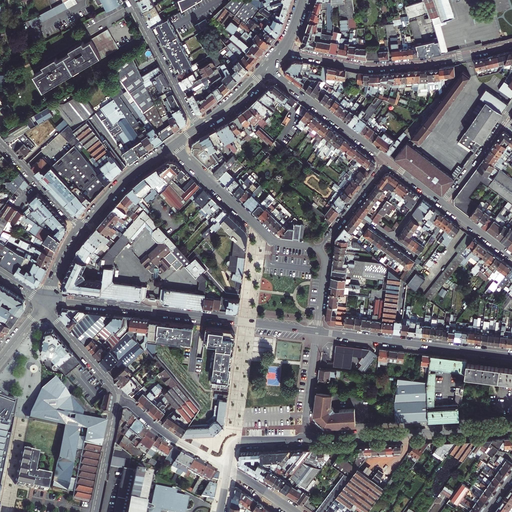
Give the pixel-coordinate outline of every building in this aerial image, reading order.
[(105,3),(108,9),(123,1),(124,0),(123,0),(97,0),(98,1),(99,3),(101,2),(104,1),(105,3)] [(178,0),(179,2),(182,10),(199,0),(178,0)] [(239,26),(242,28),(267,48),(271,42),(257,32),(249,26),(235,15),(245,2),(242,0),(230,0),(221,9),(214,16),(218,20),(226,26),(231,19),(239,26)] [(257,32),(271,42),(276,37),(252,19),(254,17),(258,11),(260,9),(259,9),(249,0),(248,0),(246,0),(245,2),(235,15),(249,26),(257,32)] [(249,0),(259,9),(263,6),(267,4),(270,2),(269,0),(249,0)] [(269,8),(273,9),(277,6),(279,9),(282,7),(282,5),(288,8),(291,0),(269,0),(270,2),(267,4),(269,8)] [(321,10),(321,1),(316,0),(312,10),(320,13),(320,11),(318,11),(319,9),(321,10)] [(331,0),(332,1),(332,2),(338,1),(338,3),(332,4),(332,7),(339,6),(339,8),(340,17),(341,29),(342,29),(346,29),(350,29),(350,27),(356,26),(355,19),(354,14),(353,5),(352,0),(331,0)] [(421,0),(405,5),(408,14),(410,18),(428,12),(430,17),(432,17),(440,14),(436,3),(434,0),(421,0)] [(434,0),(436,3),(440,14),(432,17),(434,24),(438,23),(455,17),(450,2),(449,0),(434,0)] [(320,41),(317,40),(315,49),(323,51),(324,46),(330,47),(331,42),(333,31),(333,30),(333,21),(333,10),(332,9),(332,7),(332,4),(332,2),(332,1),(322,1),(321,1),(321,10),(327,10),(328,26),(325,42),(320,41)] [(143,11),(154,5),(152,2),(142,8),(143,11)] [(157,8),(155,4),(154,5),(143,11),(147,18),(159,12),(157,8)] [(281,10),(280,12),(286,15),(288,10),(288,8),(282,5),(282,7),(279,9),(277,6),(273,9),(274,12),(275,12),(279,9),(281,10)] [(273,13),(263,6),(259,9),(260,9),(258,11),(265,16),(268,18),(270,15),(273,13)] [(319,15),(320,13),(312,10),(309,21),(322,22),(322,19),(322,18),(319,18),(319,15)] [(272,17),(284,21),(286,15),(280,12),(277,11),(276,15),(275,14),(275,13),(275,12),(274,12),(273,13),(270,15),(272,16),(272,17)] [(163,20),(159,12),(147,18),(151,26),(163,20)] [(271,25),(280,32),(284,21),(272,17),(272,16),(270,15),(268,18),(267,21),(271,25)] [(258,20),(254,17),(252,19),(276,37),(280,32),(271,25),(267,21),(268,18),(265,16),(260,23),(257,21),(258,20)] [(151,26),(176,73),(189,67),(193,65),(168,17),(163,20),(151,26)] [(100,54),(101,56),(102,58),(136,38),(125,19),(91,39),(92,40),(85,44),(81,46),(80,44),(70,51),(71,52),(58,60),(57,58),(47,64),(48,66),(45,68),(34,75),(43,89),(53,83),(54,84),(68,76),(67,74),(79,67),(80,68),(94,60),(93,58),(100,54)] [(200,29),(202,31),(210,26),(207,23),(208,22),(206,19),(195,26),(198,30),(200,29)] [(231,19),(226,26),(233,32),(239,26),(231,19)] [(226,26),(218,20),(214,24),(242,47),(243,49),(249,55),(247,58),(254,63),(261,55),(239,37),(233,32),(226,26)] [(322,23),(322,22),(309,21),(306,29),(319,31),(319,29),(318,28),(317,27),(318,25),(322,26),(322,25),(322,23)] [(242,34),(239,37),(261,55),(267,48),(242,28),(239,31),(242,34)] [(306,29),(304,36),(310,38),(310,36),(314,37),(316,38),(316,36),(321,37),(321,31),(319,31),(306,29)] [(213,49),(201,31),(195,36),(207,53),(213,49)] [(331,42),(330,47),(329,52),(337,54),(339,43),(335,42),(337,32),(333,31),(331,42)] [(349,38),(348,43),(347,55),(355,57),(356,46),(352,45),(354,33),(350,32),(349,38)] [(310,38),(304,36),(301,43),(303,47),(315,49),(317,40),(314,39),(314,37),(310,36),(310,38)] [(397,36),(396,36),(390,37),(392,58),(399,58),(398,42),(398,41),(397,36)] [(339,43),(337,54),(347,55),(348,43),(345,43),(345,41),(344,41),(344,37),(340,37),(339,43)] [(411,40),(412,47),(414,56),(418,56),(418,53),(416,45),(414,38),(410,38),(411,40)] [(436,55),(442,53),(438,39),(416,45),(418,53),(418,56),(436,55)] [(81,46),(85,44),(83,41),(69,49),(70,51),(80,44),(81,46)] [(235,54),(249,68),(254,63),(247,58),(238,48),(231,42),(230,42),(226,45),(229,48),(235,54)] [(223,58),(224,57),(224,56),(227,53),(231,57),(233,59),(230,61),(243,74),(249,68),(235,54),(229,48),(226,45),(219,52),(223,58)] [(223,78),(225,80),(232,87),(239,79),(232,72),(226,63),(225,62),(221,64),(214,53),(209,56),(212,61),(216,66),(217,69),(222,76),(223,78)] [(147,86),(153,82),(151,79),(162,72),(159,65),(142,76),(133,56),(123,61),(112,68),(125,85),(128,89),(130,92),(136,100),(137,103),(139,104),(144,112),(155,103),(147,86)] [(484,58),(488,75),(492,73),(492,72),(491,69),(488,57),(484,58)] [(47,64),(57,58),(56,58),(43,65),(45,68),(48,66),(47,64)] [(479,59),(481,69),(483,74),(483,76),(488,75),(484,58),(479,59)] [(232,72),(239,79),(243,74),(230,61),(229,60),(228,59),(225,62),(226,63),(232,72)] [(212,61),(199,68),(204,76),(206,74),(214,70),(212,67),(214,66),(214,67),(216,66),(212,61)] [(327,83),(328,67),(322,66),(320,75),(314,74),(309,73),(310,71),(307,70),(308,63),(296,61),(293,62),(289,66),(294,67),(294,68),(304,70),(303,73),(304,73),(308,74),(307,78),(311,79),(312,79),(319,81),(322,81),(326,82),(327,83)] [(289,66),(286,69),(290,72),(303,77),(304,73),(303,73),(304,70),(294,68),(294,67),(289,66)] [(67,74),(68,76),(80,68),(79,67),(67,74)] [(176,73),(179,79),(188,74),(192,73),(189,67),(176,73)] [(331,78),(331,68),(328,67),(327,83),(329,84),(331,85),(334,87),(336,80),(334,80),(334,78),(331,78)] [(204,76),(198,79),(184,87),(197,112),(200,113),(203,111),(198,102),(200,100),(200,99),(203,97),(201,95),(204,93),(203,91),(205,90),(207,88),(207,87),(210,85),(212,83),(215,81),(218,79),(222,76),(217,69),(214,70),(206,74),(204,76)] [(290,72),(286,69),(284,72),(284,73),(305,90),(309,85),(307,84),(311,79),(307,78),(303,77),(290,72)] [(346,79),(346,71),(337,69),(335,75),(336,75),(336,80),(334,87),(334,88),(333,89),(335,90),(337,92),(339,89),(341,85),(342,85),(343,80),(346,80),(346,79)] [(443,84),(441,78),(440,73),(440,69),(435,70),(435,81),(436,84),(439,84),(441,90),(444,89),(443,84)] [(198,75),(196,70),(194,71),(192,73),(188,74),(179,79),(184,87),(198,79),(196,76),(198,75)] [(428,85),(428,70),(421,71),(419,84),(419,85),(419,89),(421,89),(422,85),(428,85)] [(464,70),(447,92),(444,90),(440,95),(437,98),(430,105),(443,115),(471,76),(464,70)] [(415,86),(419,85),(419,84),(421,71),(414,71),(414,82),(413,82),(412,86),(412,89),(415,89),(415,86)] [(164,94),(172,90),(162,72),(151,79),(153,82),(154,84),(157,82),(164,94)] [(406,87),(406,85),(407,82),(408,82),(407,72),(401,73),(401,83),(400,83),(399,87),(406,87)] [(386,88),(390,73),(382,74),(380,85),(382,86),(381,91),(384,92),(386,88)] [(396,73),(390,73),(386,88),(387,89),(388,87),(390,87),(391,83),(393,83),(396,73)] [(401,83),(401,73),(396,73),(393,83),(392,87),(399,87),(400,83),(401,83)] [(486,101),(502,112),(508,104),(486,89),(494,77),(494,74),(493,73),(478,77),(470,90),(486,101)] [(377,89),(377,85),(380,85),(382,74),(377,74),(376,80),(375,80),(373,90),(375,90),(375,89),(377,89)] [(218,86),(224,94),(232,87),(225,80),(223,78),(222,76),(218,79),(221,83),(218,86)] [(448,85),(447,86),(449,88),(457,77),(455,76),(449,84),(448,85)] [(309,85),(305,90),(310,93),(319,81),(312,79),(312,81),(315,81),(312,86),(310,84),(309,85)] [(212,83),(210,85),(218,98),(224,94),(218,86),(215,81),(212,83)] [(322,81),(319,81),(310,93),(314,97),(320,90),(322,87),(324,84),(326,82),(322,81)] [(504,81),(499,89),(511,97),(511,86),(508,84),(504,81)] [(271,85),(269,87),(284,100),(286,101),(290,95),(275,84),(271,85)] [(207,88),(205,90),(208,94),(203,98),(203,97),(200,99),(200,100),(198,102),(203,111),(218,98),(210,85),(207,87),(207,88)] [(269,87),(265,91),(278,102),(283,105),(284,104),(282,102),(284,100),(269,87)] [(86,119),(103,141),(106,139),(102,135),(101,135),(88,118),(95,112),(78,88),(61,99),(81,124),(86,119)] [(147,131),(156,144),(164,139),(144,112),(139,104),(137,103),(136,100),(130,92),(128,89),(123,93),(146,124),(144,126),(145,128),(147,131)] [(325,93),(320,101),(324,104),(335,90),(333,89),(331,92),(327,90),(326,92),(325,93)] [(161,99),(164,98),(167,96),(173,108),(172,108),(174,112),(181,127),(186,123),(187,119),(172,90),(164,94),(159,96),(161,99)] [(320,90),(314,97),(320,101),(325,93),(320,90)] [(337,92),(335,90),(324,104),(329,108),(336,99),(338,97),(334,95),(337,92)] [(477,107),(462,129),(465,132),(486,101),(470,90),(464,98),(477,107)] [(260,96),(259,98),(273,110),(274,110),(275,108),(274,107),(278,102),(265,91),(260,96)] [(121,94),(113,99),(117,103),(124,99),(121,94)] [(290,95),(286,101),(292,106),(293,104),(296,100),(290,95)] [(103,105),(113,99),(111,96),(101,102),(103,105)] [(167,111),(168,114),(175,131),(181,127),(174,112),(172,108),(173,108),(167,96),(164,98),(169,109),(167,111)] [(338,100),(336,99),(329,108),(334,112),(345,98),(344,97),(343,98),(341,96),(338,100)] [(377,97),(370,105),(376,110),(384,100),(382,99),(377,97)] [(271,112),(273,110),(259,98),(252,104),(263,113),(267,109),(271,112)] [(345,98),(334,112),(339,115),(350,101),(345,98)] [(350,101),(339,115),(343,119),(350,111),(347,109),(351,105),(350,104),(351,103),(353,99),(352,98),(351,99),(350,101)] [(94,156),(112,179),(116,174),(126,166),(106,139),(103,141),(86,119),(81,124),(61,99),(52,104),(58,111),(69,124),(85,146),(87,148),(94,156)] [(117,122),(125,116),(117,103),(113,99),(101,108),(102,109),(96,113),(131,162),(140,155),(117,122)] [(175,131),(168,114),(167,111),(161,99),(155,103),(144,112),(164,139),(175,131)] [(284,104),(283,105),(289,110),(292,106),(286,101),(284,104)] [(481,143),(502,112),(486,101),(465,132),(466,132),(477,139),(481,143)] [(1,135),(8,143),(23,133),(58,111),(52,104),(1,135)] [(264,114),(263,113),(252,104),(248,107),(260,117),(264,114)] [(301,104),(296,110),(295,112),(298,114),(304,107),(301,104)] [(350,111),(343,119),(348,122),(356,113),(354,111),(357,108),(354,105),(350,111)] [(427,136),(443,115),(430,105),(424,111),(429,115),(426,118),(425,117),(424,119),(425,120),(411,138),(418,143),(421,144),(427,136)] [(260,117),(248,107),(242,112),(255,123),(259,119),(260,120),(260,121),(260,122),(265,126),(267,123),(265,122),(260,117)] [(307,109),(304,107),(298,114),(301,117),(307,109)] [(366,111),(353,127),(360,132),(367,121),(363,118),(364,117),(365,117),(371,110),(368,108),(366,111)] [(307,109),(301,117),(296,125),(298,127),(299,126),(300,124),(304,127),(304,126),(306,124),(314,115),(307,109)] [(348,122),(353,127),(366,111),(363,109),(358,115),(356,113),(348,122)] [(238,115),(252,130),(267,144),(269,145),(274,141),(255,123),(242,112),(238,115)] [(289,119),(285,124),(295,131),(298,127),(296,125),(301,117),(298,114),(295,112),(289,119)] [(367,121),(360,132),(364,135),(373,123),(371,121),(374,117),(376,114),(374,113),(367,121)] [(238,115),(234,118),(241,130),(244,128),(248,134),(252,130),(238,115)] [(319,119),(314,115),(306,124),(304,126),(310,130),(312,127),(319,119)] [(135,131),(125,116),(117,122),(140,155),(149,149),(142,139),(138,142),(137,141),(136,142),(135,141),(140,137),(137,134),(135,131)] [(289,119),(285,116),(283,118),(281,122),(285,125),(285,124),(289,119)] [(234,118),(229,122),(238,136),(239,136),(238,133),(241,130),(234,118)] [(312,127),(310,130),(309,131),(309,132),(308,133),(309,134),(312,136),(313,137),(318,132),(317,131),(321,127),(323,128),(326,124),(319,119),(312,127)] [(63,120),(56,127),(61,132),(67,126),(63,120)] [(373,123),(364,135),(368,138),(377,127),(381,122),(379,121),(378,122),(377,121),(375,124),(373,123)] [(224,125),(233,138),(234,137),(235,138),(236,138),(241,144),(246,140),(247,141),(251,137),(251,136),(248,134),(244,137),(245,139),(244,140),(243,139),(241,140),(238,136),(229,122),(224,125)] [(377,127),(368,138),(373,141),(382,129),(380,128),(382,125),(381,124),(382,123),(381,122),(377,127)] [(62,177),(66,174),(92,200),(107,184),(98,173),(81,153),(79,151),(85,146),(69,124),(67,126),(61,132),(71,143),(73,146),(52,166),(62,177)] [(330,127),(326,124),(323,128),(321,127),(317,131),(318,132),(313,137),(317,140),(320,142),(321,141),(330,127)] [(224,125),(221,126),(231,140),(233,138),(224,125)] [(221,126),(217,129),(231,151),(232,153),(236,150),(229,141),(231,140),(221,126)] [(335,131),(330,127),(321,141),(325,144),(329,138),(335,131)] [(145,128),(137,134),(140,137),(142,139),(149,149),(156,144),(147,131),(145,128)] [(214,141),(218,147),(218,148),(223,155),(225,159),(226,161),(230,157),(233,154),(232,153),(231,151),(217,129),(210,133),(209,133),(214,141)] [(407,134),(404,132),(396,140),(382,129),(373,141),(390,155),(407,134)] [(340,134),(335,131),(329,138),(325,144),(330,147),(340,134)] [(497,139),(502,143),(505,140),(507,142),(504,145),(506,147),(509,143),(508,143),(511,137),(505,131),(502,132),(497,139)] [(471,150),(474,152),(478,147),(474,144),(477,139),(466,132),(459,141),(471,150)] [(10,145),(16,151),(24,143),(27,141),(29,139),(23,133),(8,143),(10,145)] [(201,138),(200,138),(213,156),(220,165),(225,159),(223,155),(218,158),(212,151),(218,147),(214,141),(209,133),(201,138)] [(340,134),(330,147),(335,151),(345,138),(340,134)] [(213,156),(200,138),(193,143),(193,144),(192,144),(191,152),(192,152),(192,153),(202,162),(208,167),(210,170),(213,173),(220,165),(213,156)] [(350,142),(345,138),(335,151),(341,155),(341,154),(344,150),(350,142)] [(31,149),(35,145),(29,139),(27,141),(24,143),(27,147),(28,146),(31,149)] [(504,145),(502,143),(497,139),(494,144),(504,152),(508,148),(506,147),(504,145)] [(471,150),(459,141),(458,143),(469,151),(471,150)] [(354,146),(350,142),(344,150),(346,151),(344,154),(345,155),(344,156),(346,157),(352,149),(354,146)] [(442,195),(454,179),(451,176),(407,142),(395,158),(442,195)] [(27,147),(24,143),(16,151),(22,158),(24,157),(27,153),(31,149),(28,146),(27,147)] [(508,155),(504,152),(494,144),(490,148),(500,156),(506,161),(509,157),(508,155)] [(359,149),(354,146),(352,149),(346,157),(347,158),(348,157),(349,158),(351,155),(353,156),(359,149)] [(500,156),(490,148),(484,157),(495,166),(500,170),(501,170),(504,165),(497,160),(500,156)] [(359,149),(353,156),(352,158),(351,159),(353,161),(352,163),(354,165),(354,164),(358,160),(363,152),(359,149)] [(367,156),(363,152),(358,160),(354,164),(356,165),(357,164),(358,165),(360,161),(362,163),(363,162),(367,156)] [(269,153),(263,159),(267,163),(273,157),(269,153)] [(226,170),(236,158),(233,154),(230,157),(226,161),(225,159),(220,165),(213,173),(218,178),(221,175),(226,170)] [(0,164),(2,167),(9,162),(3,156),(0,157),(0,164)] [(31,167),(35,173),(42,166),(42,167),(48,161),(43,156),(31,167)] [(98,173),(107,184),(112,179),(94,156),(91,159),(97,167),(96,168),(99,172),(98,173)] [(363,162),(362,163),(364,165),(362,168),(363,168),(362,170),(364,171),(367,167),(368,165),(372,160),(367,156),(363,162)] [(484,157),(480,162),(496,175),(498,173),(496,172),(497,171),(494,169),(493,169),(495,166),(484,157)] [(156,168),(164,177),(168,181),(170,183),(181,195),(190,186),(194,181),(191,178),(181,189),(175,183),(179,179),(179,180),(182,177),(185,180),(189,176),(173,161),(169,160),(156,168)] [(372,160),(368,165),(370,167),(369,169),(367,167),(364,171),(369,175),(376,166),(375,162),(372,160)] [(496,175),(480,162),(477,167),(488,176),(490,172),(491,174),(494,176),(494,175),(496,176),(496,175)] [(362,170),(358,168),(356,167),(355,169),(353,168),(353,169),(348,165),(347,167),(350,169),(352,170),(365,179),(369,175),(364,171),(362,170)] [(35,173),(75,215),(79,214),(88,205),(62,177),(52,166),(46,171),(42,167),(42,166),(35,173)] [(454,179),(462,168),(458,166),(451,176),(454,179)] [(493,180),(488,176),(477,167),(454,199),(455,205),(469,216),(476,207),(470,202),(469,196),(481,180),(508,201),(511,203),(511,178),(507,175),(502,171),(501,170),(500,170),(498,173),(496,175),(496,176),(493,180)] [(158,183),(161,180),(164,177),(156,168),(144,177),(151,185),(153,187),(158,193),(159,194),(166,187),(165,186),(162,188),(158,183)] [(218,178),(227,186),(235,178),(239,174),(241,171),(239,169),(233,176),(226,170),(221,175),(218,178)] [(352,170),(350,169),(347,173),(350,175),(362,184),(365,179),(352,170)] [(235,178),(227,186),(233,192),(246,178),(247,176),(249,174),(252,172),(251,171),(248,173),(246,172),(243,175),(239,179),(237,178),(235,178)] [(386,188),(389,190),(392,192),(399,181),(389,173),(385,174),(377,185),(385,190),(386,188)] [(14,193),(19,186),(25,179),(19,174),(11,181),(9,189),(14,193)] [(66,174),(62,177),(88,205),(92,200),(66,174)] [(246,178),(233,192),(239,197),(253,182),(255,179),(249,174),(247,176),(246,178)] [(362,184),(350,175),(347,178),(346,177),(345,178),(358,188),(362,184)] [(146,190),(151,185),(144,177),(133,186),(143,198),(144,199),(147,203),(150,200),(152,200),(155,197),(155,195),(158,193),(153,187),(148,192),(146,190)] [(352,196),(358,188),(345,178),(344,179),(346,181),(343,185),(346,188),(345,190),(352,196)] [(25,179),(19,186),(23,190),(29,184),(25,179)] [(250,189),(257,182),(255,179),(253,182),(239,197),(243,201),(251,193),(248,191),(250,189)] [(165,186),(166,187),(170,183),(168,181),(165,184),(161,180),(158,183),(162,188),(165,186)] [(159,194),(175,211),(189,197),(192,194),(195,191),(200,186),(194,181),(190,186),(181,195),(170,183),(166,187),(159,194)] [(404,185),(399,181),(392,192),(391,193),(389,197),(387,199),(387,200),(389,202),(390,203),(392,201),(395,196),(404,185)] [(352,196),(345,190),(340,187),(336,183),(334,185),(337,188),(338,189),(336,192),(338,193),(339,194),(348,201),(352,196)] [(257,190),(261,186),(260,184),(258,186),(251,193),(243,201),(253,210),(260,202),(260,201),(260,200),(257,198),(256,198),(255,197),(258,194),(257,190)] [(377,185),(374,188),(382,193),(385,190),(377,185)] [(409,189),(404,185),(395,196),(400,200),(409,189)] [(127,191),(143,209),(147,213),(149,211),(141,202),(143,199),(143,198),(133,186),(127,191)] [(200,186),(195,191),(192,194),(189,197),(193,200),(194,199),(203,189),(200,186)] [(374,188),(371,191),(380,197),(381,196),(384,198),(384,197),(386,198),(387,196),(386,195),(382,193),(374,188)] [(203,189),(194,199),(202,206),(211,197),(203,189)] [(409,189),(400,200),(405,204),(414,192),(409,189)] [(143,209),(127,191),(126,192),(120,199),(138,215),(143,209)] [(371,191),(369,195),(377,200),(380,197),(371,191)] [(405,215),(419,196),(414,192),(405,204),(400,211),(405,215)] [(24,214),(61,239),(66,231),(67,224),(38,193),(29,201),(33,206),(32,207),(30,206),(23,213),(24,214)] [(339,194),(338,193),(332,201),(330,200),(328,203),(340,212),(348,201),(339,194)] [(374,204),(377,200),(369,195),(366,199),(374,204)] [(220,205),(211,197),(202,206),(200,208),(205,213),(207,211),(209,213),(207,215),(206,216),(208,217),(211,214),(220,205)] [(253,210),(258,215),(269,204),(271,202),(266,197),(260,202),(253,210)] [(120,199),(116,204),(134,219),(138,215),(120,199)] [(371,208),(374,204),(366,199),(363,202),(371,208)] [(410,218),(411,219),(419,224),(421,221),(424,216),(431,206),(423,199),(410,218)] [(373,220),(377,224),(383,216),(386,212),(389,215),(392,210),(392,209),(394,210),(396,208),(395,206),(390,203),(389,202),(387,200),(387,201),(384,205),(382,207),(373,220)] [(325,215),(333,221),(340,212),(328,203),(325,201),(324,203),(326,204),(326,205),(330,208),(327,211),(326,211),(325,213),(325,214),(325,215)] [(469,216),(476,221),(484,210),(490,203),(487,201),(485,203),(481,207),(477,205),(476,207),(469,216)] [(486,229),(495,236),(508,220),(511,214),(511,203),(508,201),(497,214),(486,229)] [(368,211),(371,208),(363,202),(361,206),(368,211)] [(7,203),(6,203),(3,207),(0,210),(0,214),(9,219),(17,225),(24,214),(23,213),(7,203)] [(116,204),(112,208),(124,219),(128,223),(130,224),(134,219),(116,204)] [(258,215),(263,220),(274,208),(269,204),(258,215)] [(228,213),(220,205),(211,214),(213,216),(210,219),(211,221),(213,223),(208,228),(211,231),(228,213)] [(361,206),(356,212),(371,223),(373,220),(382,207),(379,205),(378,207),(377,209),(375,211),(374,212),(373,215),(371,214),(368,211),(361,206)] [(325,215),(313,206),(311,208),(320,215),(319,215),(326,221),(326,222),(329,225),(333,221),(325,215)] [(427,221),(428,219),(435,209),(431,206),(424,216),(421,221),(424,222),(425,224),(427,221)] [(112,208),(107,215),(125,230),(128,227),(125,225),(122,225),(121,223),(124,219),(112,208)] [(263,220),(267,224),(278,213),(274,210),(276,209),(275,208),(274,208),(263,220)] [(152,231),(152,235),(152,236),(157,241),(161,242),(147,255),(146,254),(140,260),(147,269),(148,269),(151,272),(153,272),(153,270),(159,271),(158,273),(161,273),(162,272),(171,264),(164,256),(171,250),(174,253),(179,248),(147,213),(143,209),(138,215),(134,219),(130,224),(129,225),(128,227),(125,230),(123,233),(119,236),(119,237),(126,243),(127,241),(131,244),(134,241),(132,240),(130,238),(144,221),(153,230),(152,231)] [(428,219),(427,221),(431,225),(440,212),(435,209),(428,219)] [(484,210),(476,221),(482,226),(490,214),(484,210)] [(490,214),(482,226),(486,229),(497,214),(493,211),(490,214)] [(278,213),(267,224),(272,228),(281,218),(282,217),(279,214),(280,213),(279,212),(278,213)] [(356,212),(353,215),(361,221),(360,222),(365,225),(367,227),(369,225),(370,224),(370,223),(371,223),(356,212)] [(444,216),(440,212),(431,225),(429,228),(427,230),(429,232),(432,234),(434,231),(432,229),(436,224),(438,226),(444,216)] [(246,230),(228,213),(211,231),(206,237),(208,239),(222,224),(232,234),(229,238),(232,240),(234,238),(232,255),(230,255),(229,260),(228,260),(227,261),(227,262),(226,262),(226,263),(227,264),(227,265),(228,265),(228,270),(235,271),(235,274),(233,274),(231,279),(242,283),(247,236),(246,230)] [(0,228),(3,230),(9,219),(0,214),(0,228)] [(61,239),(24,214),(17,225),(18,225),(22,218),(27,221),(28,220),(34,224),(29,232),(37,236),(56,248),(61,239)] [(114,232),(117,234),(119,236),(123,233),(125,230),(107,215),(102,221),(114,232)] [(358,225),(360,222),(361,221),(353,215),(350,219),(358,225)] [(272,228),(276,232),(283,225),(286,222),(283,218),(284,217),(283,216),(282,217),(281,218),(272,228)] [(449,220),(444,216),(438,226),(434,231),(432,234),(432,235),(434,237),(441,227),(443,228),(449,220)] [(281,235),(303,238),(304,232),(303,232),(304,226),(303,224),(297,223),(297,220),(295,218),(291,221),(293,223),(281,235)] [(509,221),(508,220),(495,236),(500,240),(511,226),(511,223),(511,218),(509,221)] [(4,231),(12,235),(18,225),(17,225),(9,219),(3,230),(4,231)] [(355,228),(357,230),(359,231),(362,228),(358,225),(350,219),(347,222),(355,228)] [(411,219),(408,223),(416,228),(419,225),(419,224),(411,219)] [(449,220),(443,228),(445,230),(438,240),(441,242),(454,223),(449,220)] [(99,224),(97,227),(109,237),(114,232),(102,221),(99,224)] [(130,238),(132,240),(145,226),(149,231),(150,233),(152,235),(152,231),(153,230),(144,221),(130,238)] [(278,235),(281,235),(293,223),(291,221),(287,225),(288,226),(286,227),(283,225),(276,232),(278,235)] [(347,222),(345,226),(352,233),(355,228),(347,222)] [(408,223),(405,226),(414,232),(416,228),(408,223)] [(454,223),(441,242),(441,243),(444,245),(445,244),(447,245),(460,228),(454,223)] [(345,226),(341,230),(353,237),(354,235),(352,233),(345,226)] [(405,226),(403,230),(411,236),(414,232),(405,226)] [(500,240),(501,241),(511,227),(511,226),(500,240)] [(511,226),(511,227),(501,241),(507,245),(511,239),(511,226)] [(109,237),(97,227),(92,232),(105,243),(105,244),(110,238),(109,237)] [(363,235),(367,238),(373,230),(369,227),(363,235)] [(436,239),(443,228),(441,227),(434,237),(436,239)] [(336,237),(336,238),(353,241),(356,241),(357,241),(359,239),(354,235),(353,237),(341,230),(336,237)] [(377,233),(373,230),(367,238),(371,241),(377,233)] [(403,230),(400,234),(408,240),(410,241),(412,237),(411,236),(403,230)] [(4,231),(0,237),(0,251),(1,252),(5,244),(8,240),(12,235),(4,231)] [(88,238),(100,249),(105,243),(92,232),(88,238)] [(381,236),(377,233),(371,241),(375,244),(381,236)] [(408,240),(400,234),(398,237),(398,239),(407,245),(408,244),(410,241),(408,240)] [(35,253),(50,261),(53,255),(39,248),(30,243),(17,237),(12,235),(8,240),(35,253)] [(17,237),(30,243),(31,241),(18,235),(17,237)] [(408,244),(407,245),(411,248),(417,240),(419,237),(415,235),(414,235),(413,237),(412,237),(410,241),(408,244)] [(42,243),(39,248),(53,255),(56,248),(37,236),(36,239),(42,243)] [(386,239),(381,236),(375,244),(380,247),(381,246),(386,239)] [(106,252),(104,266),(112,267),(113,257),(126,243),(119,237),(115,242),(110,248),(106,252)] [(83,244),(101,258),(105,253),(103,251),(100,249),(88,238),(86,239),(83,244)] [(105,244),(107,246),(110,248),(115,242),(112,240),(110,238),(105,244)] [(469,244),(467,246),(465,249),(468,251),(466,253),(468,255),(478,242),(473,238),(471,241),(469,244)] [(389,242),(386,239),(381,246),(380,247),(383,250),(389,242)] [(411,248),(415,251),(421,243),(417,240),(411,248)] [(477,262),(487,249),(478,242),(468,255),(465,258),(462,261),(460,263),(464,265),(471,257),(477,262)] [(388,253),(394,245),(390,243),(384,250),(388,253)] [(415,251),(419,254),(425,246),(421,243),(415,251)] [(15,261),(21,254),(15,251),(5,244),(1,252),(2,253),(4,254),(10,257),(15,261)] [(101,258),(83,244),(80,246),(78,249),(77,251),(97,262),(101,258)] [(392,256),(398,248),(394,245),(388,253),(392,256)] [(21,254),(48,267),(50,261),(35,253),(34,256),(17,248),(15,251),(21,254)] [(186,266),(191,262),(188,258),(187,257),(179,248),(174,253),(186,266)] [(402,251),(398,248),(392,256),(396,259),(402,251)] [(479,269),(484,263),(492,252),(487,249),(477,262),(477,263),(473,268),(478,272),(480,270),(479,269)] [(335,250),(334,257),(349,259),(354,259),(357,260),(357,257),(354,256),(345,255),(346,251),(335,250)] [(77,251),(74,257),(86,263),(96,268),(97,262),(77,251)] [(406,254),(402,251),(396,259),(400,262),(406,254)] [(104,267),(104,266),(106,252),(105,253),(101,258),(97,262),(104,267)] [(496,256),(492,252),(484,263),(486,265),(485,268),(487,269),(496,256)] [(0,260),(0,263),(4,266),(10,257),(4,254),(3,256),(0,260)] [(42,279),(48,267),(21,254),(15,261),(20,264),(42,279)] [(410,257),(406,254),(400,262),(405,265),(406,263),(410,257)] [(501,260),(496,256),(487,269),(486,270),(490,274),(491,273),(495,268),(501,260)] [(4,266),(9,269),(15,261),(10,257),(4,266)] [(74,257),(72,262),(84,268),(86,263),(74,257)] [(201,273),(205,268),(195,257),(191,262),(186,266),(196,278),(201,273)] [(334,257),(333,263),(350,265),(351,264),(352,264),(352,262),(348,262),(349,259),(334,257)] [(410,257),(406,263),(405,265),(407,267),(402,274),(405,276),(415,261),(410,257)] [(331,276),(351,279),(363,280),(363,279),(364,273),(384,275),(388,276),(389,269),(381,263),(357,260),(354,259),(353,262),(352,262),(352,264),(351,264),(350,265),(333,263),(331,276)] [(506,264),(501,260),(495,268),(497,270),(493,275),(495,276),(494,277),(495,278),(506,264)] [(15,261),(9,269),(14,273),(20,264),(15,261)] [(419,264),(415,261),(405,276),(402,279),(407,283),(416,290),(425,278),(416,272),(421,265),(419,264)] [(68,290),(101,294),(102,281),(84,278),(85,276),(83,274),(81,274),(84,268),(72,262),(63,281),(62,281),(61,283),(61,284),(61,285),(61,286),(61,287),(62,289),(64,290),(65,290),(66,290),(67,290),(68,290)] [(42,279),(20,264),(14,273),(35,286),(39,285),(42,279)] [(506,264),(495,278),(495,279),(487,290),(490,292),(492,289),(494,291),(496,288),(511,267),(506,264)] [(101,294),(140,299),(141,299),(143,299),(145,298),(146,287),(114,282),(111,279),(113,268),(112,267),(104,266),(104,267),(102,281),(101,294)] [(511,276),(511,267),(496,288),(498,289),(501,291),(503,288),(505,285),(507,283),(510,279),(511,276)] [(382,330),(401,332),(403,318),(407,283),(402,279),(389,269),(388,276),(384,275),(383,281),(383,286),(381,298),(385,299),(382,330)] [(200,282),(199,293),(205,294),(207,279),(202,275),(201,273),(196,278),(200,282)] [(330,284),(360,288),(365,288),(365,286),(360,285),(360,284),(350,283),(351,279),(331,276),(330,284)] [(0,302),(20,313),(25,307),(26,307),(26,306),(26,305),(25,300),(25,299),(24,299),(0,283),(0,302)] [(332,287),(332,292),(348,294),(349,290),(359,291),(360,288),(330,284),(330,287),(332,287)] [(385,299),(381,298),(383,286),(379,290),(373,289),(372,297),(375,298),(374,309),(371,329),(382,330),(385,299)] [(199,293),(160,288),(159,300),(161,301),(164,302),(203,307),(205,296),(205,294),(199,293)] [(441,288),(438,294),(444,297),(447,291),(441,288)] [(424,295),(430,299),(433,296),(428,291),(424,295)] [(332,292),(329,292),(328,304),(338,305),(338,304),(347,305),(348,294),(332,292)] [(510,293),(508,292),(497,306),(498,306),(500,307),(510,293)] [(354,327),(356,316),(351,315),(351,313),(349,312),(352,295),(348,294),(347,305),(344,325),(354,327)] [(206,308),(219,309),(221,298),(214,297),(213,296),(206,295),(205,296),(203,307),(206,308)] [(221,298),(219,309),(233,311),(239,307),(240,300),(223,298),(221,295),(221,298)] [(0,302),(0,318),(1,319),(12,326),(18,316),(20,313),(0,302)] [(338,305),(328,304),(326,318),(330,323),(335,324),(338,305)] [(347,305),(338,304),(338,305),(335,324),(344,325),(347,305)] [(361,327),(363,315),(363,312),(364,304),(362,304),(360,312),(358,312),(358,316),(356,316),(354,327),(361,327)] [(408,333),(410,315),(412,306),(408,305),(407,306),(406,318),(403,318),(401,332),(408,333)] [(67,313),(68,309),(62,308),(59,315),(67,324),(72,317),(67,313)] [(86,314),(85,311),(78,310),(75,315),(72,317),(67,324),(70,328),(75,323),(86,314)] [(94,336),(98,332),(104,326),(105,324),(107,323),(104,319),(104,314),(85,311),(86,314),(75,323),(70,328),(85,345),(94,336)] [(442,338),(444,323),(444,320),(445,313),(443,311),(442,319),(441,319),(441,322),(440,327),(437,326),(436,337),(442,338)] [(448,338),(449,325),(450,319),(451,313),(451,312),(448,311),(448,317),(447,317),(447,320),(446,323),(444,323),(442,338),(448,338)] [(114,315),(104,314),(104,319),(107,323),(114,315)] [(107,323),(105,324),(104,326),(98,332),(100,334),(102,336),(103,337),(106,340),(109,336),(113,331),(119,325),(121,323),(123,316),(114,315),(107,323)] [(423,335),(424,322),(417,321),(418,318),(417,317),(412,316),(412,315),(410,315),(408,333),(423,335)] [(120,338),(127,331),(129,329),(131,317),(123,316),(121,323),(119,325),(113,331),(120,338)] [(428,325),(429,320),(429,317),(425,316),(424,322),(423,335),(430,336),(431,325),(428,325)] [(129,329),(127,331),(131,336),(133,333),(130,331),(132,329),(133,330),(137,330),(139,318),(131,317),(129,329)] [(0,324),(9,330),(12,326),(1,319),(0,318),(0,324)] [(146,348),(147,341),(149,319),(139,318),(137,330),(137,334),(144,335),(143,342),(140,345),(144,350),(146,348)] [(475,342),(477,326),(478,321),(478,319),(474,318),(473,326),(469,325),(468,330),(467,341),(475,342)] [(481,342),(483,328),(484,318),(481,318),(481,321),(480,326),(477,326),(475,342),(481,342)] [(503,320),(502,327),(500,345),(506,346),(508,331),(505,330),(505,329),(506,321),(503,320)] [(194,327),(150,321),(148,343),(191,348),(194,327)] [(487,343),(490,325),(490,322),(487,321),(487,325),(486,329),(483,328),(481,342),(487,343)] [(461,340),(463,322),(461,322),(460,322),(459,327),(460,329),(456,329),(454,339),(461,340)] [(0,331),(6,335),(9,330),(0,324),(0,331)] [(454,339),(456,329),(456,326),(449,325),(448,338),(454,339)] [(500,345),(502,327),(498,326),(497,334),(495,333),(493,344),(500,345)] [(231,330),(206,327),(204,343),(217,344),(215,358),(212,379),(213,379),(212,387),(229,389),(235,335),(231,330)] [(42,357),(42,356),(48,358),(49,354),(52,355),(52,357),(58,365),(73,353),(53,329),(46,331),(41,355),(42,356),(42,357)] [(120,338),(112,346),(112,347),(108,351),(99,360),(100,361),(114,377),(126,366),(132,361),(143,351),(144,350),(140,345),(136,341),(133,338),(131,336),(127,331),(120,338)] [(102,343),(100,345),(104,350),(106,347),(109,344),(112,347),(112,346),(120,338),(113,331),(109,336),(106,340),(102,343)] [(85,345),(89,348),(98,340),(94,336),(85,345)] [(100,345),(102,343),(106,340),(103,337),(102,338),(103,339),(101,341),(98,339),(98,340),(89,348),(93,353),(100,345)] [(100,345),(93,353),(99,360),(108,351),(112,347),(109,344),(106,347),(104,350),(100,345)] [(369,349),(336,344),(333,365),(351,367),(353,355),(363,357),(369,349)] [(378,355),(369,349),(363,357),(359,362),(362,364),(359,368),(365,372),(378,355)] [(388,359),(389,350),(379,349),(378,361),(379,361),(380,360),(388,361),(388,359)] [(389,350),(388,359),(404,361),(405,352),(389,350)] [(73,353),(58,365),(66,374),(81,362),(73,353)] [(429,367),(431,355),(422,354),(421,364),(426,365),(425,372),(428,372),(429,371),(429,367)] [(429,367),(431,367),(465,371),(466,363),(467,360),(431,355),(429,367)] [(465,377),(511,382),(511,368),(466,363),(465,371),(465,377)] [(133,375),(126,366),(114,377),(121,386),(131,377),(133,375)] [(160,372),(163,376),(163,377),(168,383),(169,383),(172,387),(177,382),(165,368),(160,372)] [(340,376),(341,371),(320,368),(319,375),(318,381),(327,383),(327,378),(330,378),(330,375),(340,376)] [(435,372),(431,371),(429,371),(428,372),(427,382),(427,387),(428,420),(459,419),(457,397),(462,397),(464,382),(455,380),(454,387),(455,387),(452,404),(431,405),(435,372)] [(121,386),(132,396),(142,387),(133,375),(131,377),(121,386)] [(40,390),(38,398),(50,401),(54,385),(58,380),(56,377),(40,390)] [(427,387),(427,382),(398,378),(395,401),(394,401),(396,422),(428,420),(427,387)] [(68,428),(65,440),(83,443),(83,445),(102,449),(107,426),(87,421),(89,419),(83,418),(84,413),(58,380),(54,385),(69,401),(66,415),(64,427),(68,428)] [(172,403),(177,408),(183,402),(190,396),(182,388),(177,382),(172,387),(165,393),(164,394),(165,395),(168,398),(170,400),(172,403)] [(38,398),(36,409),(43,410),(66,415),(69,401),(54,385),(50,401),(38,398)] [(142,405),(158,387),(155,385),(147,393),(146,391),(144,391),(136,400),(142,405)] [(142,405),(147,410),(155,400),(152,398),(160,389),(158,387),(142,405)] [(29,415),(28,420),(34,421),(35,415),(36,409),(38,398),(40,390),(34,404),(29,415)] [(339,394),(317,391),(315,407),(314,414),(325,426),(355,424),(355,408),(340,409),(339,394)] [(0,458),(5,460),(17,401),(8,399),(0,392),(0,458)] [(107,416),(110,398),(108,394),(99,402),(101,402),(100,408),(99,408),(99,409),(96,408),(95,408),(96,409),(101,414),(107,416)] [(188,425),(181,436),(215,434),(224,425),(228,394),(223,394),(223,395),(214,394),(214,399),(217,399),(215,420),(210,424),(188,425)] [(147,410),(152,414),(168,398),(165,395),(158,403),(155,400),(147,410)] [(183,402),(177,408),(176,408),(182,415),(182,414),(184,417),(185,418),(187,420),(190,423),(200,408),(190,396),(183,402)] [(164,407),(170,400),(168,398),(152,414),(158,419),(166,411),(165,409),(165,408),(164,407)] [(35,415),(34,421),(64,427),(66,415),(43,410),(42,416),(35,415)] [(168,427),(176,415),(173,411),(171,413),(169,414),(162,422),(168,427)] [(131,418),(124,412),(120,413),(117,431),(120,433),(131,418)] [(175,431),(181,423),(183,419),(184,417),(182,414),(181,416),(180,418),(180,417),(177,415),(176,415),(168,427),(175,431)] [(120,433),(124,437),(135,421),(131,418),(120,433)] [(175,431),(181,436),(188,425),(190,423),(187,420),(185,424),(185,425),(184,425),(181,423),(175,431)] [(130,435),(130,434),(135,438),(136,438),(143,428),(135,421),(124,437),(127,440),(130,436),(130,435)] [(136,447),(147,432),(143,428),(136,438),(138,440),(135,444),(136,444),(135,446),(136,447)] [(147,432),(136,447),(146,455),(152,446),(157,439),(147,432)] [(505,439),(500,445),(501,446),(504,446),(504,448),(511,448),(510,444),(511,444),(511,438),(505,439)] [(152,446),(146,455),(150,459),(151,458),(154,454),(156,451),(162,442),(157,439),(152,446)] [(478,440),(469,452),(473,455),(474,454),(479,458),(485,448),(492,439),(478,440)] [(495,452),(496,450),(500,445),(505,439),(492,439),(485,448),(488,450),(487,452),(492,456),(493,455),(495,452)] [(65,440),(62,457),(58,456),(52,488),(73,492),(72,499),(89,503),(100,459),(102,449),(83,445),(83,443),(65,440)] [(456,441),(449,451),(461,459),(463,460),(469,452),(478,440),(456,441)] [(440,442),(437,447),(447,454),(449,451),(456,441),(440,442)] [(162,442),(156,451),(166,457),(166,456),(171,449),(171,448),(162,442)] [(440,442),(434,442),(431,450),(434,451),(437,447),(440,442)] [(410,451),(408,453),(417,459),(429,443),(424,443),(420,448),(415,443),(410,451)] [(371,446),(372,454),(372,457),(378,457),(378,455),(380,455),(380,454),(379,454),(379,445),(371,446)] [(386,445),(386,453),(391,453),(393,453),(393,455),(395,454),(395,453),(394,453),(394,445),(386,445)] [(324,448),(319,449),(320,460),(316,466),(321,468),(323,465),(322,465),(325,460),(324,448)] [(482,460),(487,453),(487,452),(488,450),(485,448),(479,458),(482,460)] [(171,449),(166,456),(171,459),(175,451),(173,449),(171,449)] [(302,461),(312,449),(300,450),(289,450),(284,456),(287,459),(287,460),(292,464),(289,467),(285,465),(280,461),(278,464),(279,465),(280,466),(283,468),(286,469),(288,470),(289,471),(293,473),(302,461)] [(320,460),(319,449),(312,449),(302,461),(316,466),(320,460)] [(38,453),(22,450),(15,485),(30,488),(47,491),(50,475),(34,472),(38,453)] [(111,458),(124,460),(126,453),(125,452),(120,451),(113,450),(111,458)] [(289,450),(277,451),(278,461),(278,464),(280,461),(284,456),(289,450)] [(511,463),(502,457),(505,452),(496,450),(495,452),(500,455),(498,458),(496,460),(510,471),(511,468),(511,463)] [(175,451),(171,459),(166,456),(166,457),(164,461),(171,464),(173,459),(175,460),(171,467),(178,470),(176,474),(175,474),(171,480),(170,482),(173,484),(178,475),(183,478),(185,474),(187,471),(193,460),(175,451)] [(238,463),(247,469),(250,464),(251,463),(252,462),(250,461),(249,463),(245,461),(246,459),(252,459),(252,452),(239,453),(238,463)] [(257,459),(261,458),(260,452),(252,452),(252,459),(252,461),(255,462),(257,462),(258,463),(257,459)] [(155,511),(156,509),(169,511),(184,511),(187,497),(174,494),(175,491),(154,487),(148,486),(150,475),(128,470),(131,456),(126,453),(124,460),(118,491),(115,506),(142,511),(143,511),(155,511)] [(205,467),(193,460),(187,471),(199,478),(205,467)] [(336,460),(332,464),(345,474),(350,478),(354,473),(351,471),(336,460)] [(510,471),(496,460),(494,463),(497,465),(495,468),(498,471),(506,476),(510,471)] [(295,480),(302,485),(306,488),(313,478),(321,468),(316,466),(302,461),(293,473),(290,476),(291,477),(295,480)] [(258,463),(257,462),(254,466),(250,464),(247,469),(256,474),(262,464),(261,463),(259,463),(258,463)] [(272,465),(272,466),(270,469),(267,474),(263,479),(268,482),(273,473),(276,469),(278,466),(279,465),(278,464),(274,462),(272,465)] [(267,467),(270,469),(272,466),(267,465),(262,464),(256,474),(263,479),(267,474),(264,472),(266,468),(266,467),(267,467)] [(215,472),(205,467),(199,478),(197,482),(198,483),(201,479),(209,483),(215,472)] [(493,478),(491,481),(499,487),(502,482),(488,471),(484,468),(482,470),(488,474),(489,475),(489,476),(491,478),(492,477),(493,478)] [(278,470),(276,469),(273,473),(268,482),(272,484),(277,475),(275,474),(278,470)] [(352,505),(355,507),(357,504),(363,508),(367,511),(374,501),(390,478),(379,470),(372,478),(370,477),(369,478),(357,469),(354,473),(350,478),(324,511),(342,511),(348,509),(350,511),(351,511),(352,511),(353,511),(349,508),(351,506),(352,505)] [(489,470),(488,471),(502,482),(506,476),(498,471),(496,473),(495,472),(493,470),(492,471),(490,469),(489,470)] [(276,487),(282,478),(279,476),(283,473),(280,471),(277,475),(272,484),(276,487)] [(218,474),(215,472),(209,483),(208,484),(216,486),(218,474)] [(280,489),(287,481),(284,479),(287,475),(285,474),(282,478),(276,487),(280,489)] [(324,511),(350,478),(345,474),(314,511),(324,511)] [(499,487),(491,481),(487,478),(485,481),(478,476),(476,478),(481,482),(495,492),(499,487)] [(286,493),(291,485),(295,480),(291,477),(290,478),(292,479),(290,481),(291,482),(290,483),(287,481),(280,489),(286,493)] [(308,498),(310,495),(307,493),(311,487),(316,481),(313,478),(306,488),(297,500),(306,506),(311,501),(308,498)] [(470,488),(462,482),(452,496),(451,498),(450,498),(458,504),(460,502),(461,500),(465,495),(469,489),(470,488)] [(491,497),(495,492),(481,482),(479,484),(485,488),(483,491),(491,497)] [(213,499),(216,486),(208,484),(200,497),(206,498),(213,499)] [(297,489),(291,485),(286,493),(297,500),(306,488),(302,485),(300,488),(298,487),(297,489)] [(233,496),(240,499),(242,491),(237,488),(236,487),(235,487),(234,488),(233,496)] [(491,497),(483,491),(481,494),(475,490),(473,492),(487,503),(491,497)] [(242,506),(244,504),(248,495),(242,491),(240,499),(239,503),(239,505),(241,506),(240,507),(242,508),(242,506)] [(478,499),(475,502),(484,508),(487,503),(473,492),(472,495),(478,499)] [(244,504),(247,506),(253,498),(248,495),(244,504)] [(247,506),(247,507),(252,511),(250,511),(259,511),(264,506),(253,498),(247,506)] [(501,503),(509,509),(511,505),(511,502),(505,498),(501,503)] [(480,511),(484,508),(475,502),(473,505),(468,501),(466,503),(478,511),(480,511)] [(470,509),(468,511),(478,511),(466,503),(465,504),(468,506),(467,507),(470,509)] [(501,503),(497,508),(502,511),(506,511),(509,509),(501,503)]
